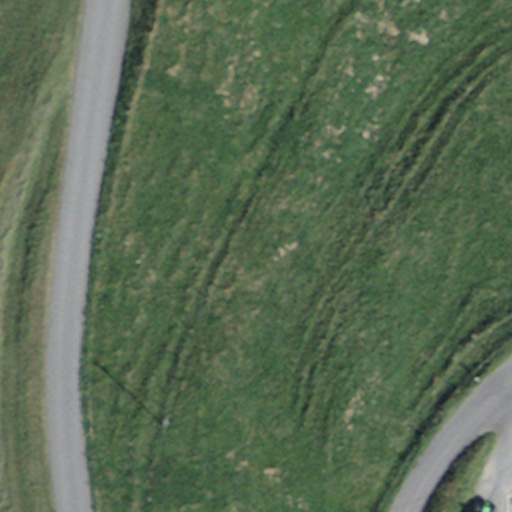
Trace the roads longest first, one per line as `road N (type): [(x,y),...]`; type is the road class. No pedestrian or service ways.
road 1 (unclassified): [(76,511),(65,396),(118,0)]
road 2 (unclassified): [(405,511),(453,435),(511,378)]
